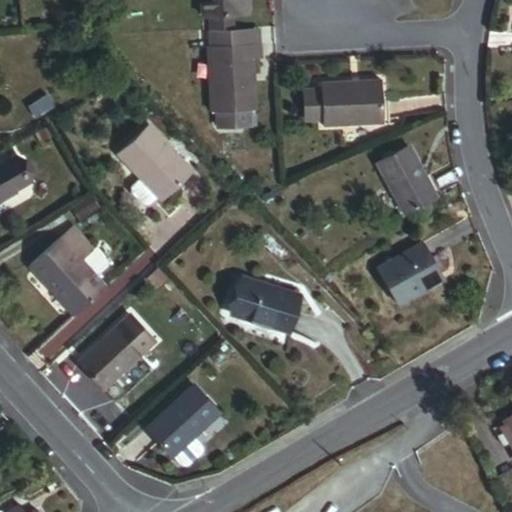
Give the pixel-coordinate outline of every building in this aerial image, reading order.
[(249,0),(194,0),(196,21),(250,19),(249,0)] [(259,29),(209,31),(213,130),(263,128),(259,29)] [(321,127),(383,121),(379,76),(320,81),(320,88),(302,90),(305,122),(321,121),(321,127)] [(211,189),(157,127),(121,158),(176,220),(211,189)] [(412,143),(374,163),(404,218),(441,198),(412,143)] [(2,152),(0,153),(0,193),(19,183),(2,152)] [(88,205),(80,193),(62,204),(70,217),(88,205)] [(60,245),(73,233),(65,224),(52,236),(60,245)] [(87,248),(73,233),(60,245),(73,260),(87,248)] [(60,245),(52,236),(21,263),(65,312),(96,284),(87,275),(73,260),(60,245)] [(424,240),(373,268),(394,307),(445,279),(424,240)] [(102,261),(89,247),(87,248),(73,260),(87,275),(102,261)] [(302,293),(242,276),(231,314),(291,331),(302,293)] [(108,327),(70,361),(95,388),(133,354),(108,327)] [(178,388),(132,433),(166,469),(173,470),(187,455),(188,448),(179,439),(202,416),(178,388)] [(26,511),(27,511),(21,501),(6,509),(7,511),(26,511)]
